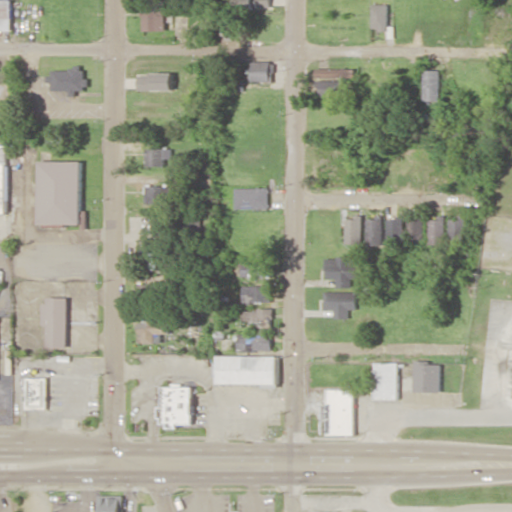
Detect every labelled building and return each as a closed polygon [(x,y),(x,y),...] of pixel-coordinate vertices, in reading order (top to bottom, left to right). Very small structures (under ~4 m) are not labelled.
[(0,0),(0,29),(13,30),(13,0),(0,0)] [(237,0),(237,9),(271,9),(271,0),(237,0)] [(372,29),(389,29),(389,4),(373,3),(372,29)] [(143,30),(166,29),(165,5),(142,6),(143,30)] [(271,61),(251,61),(251,81),(271,81),(271,61)] [(50,89),(73,90),(73,88),(89,88),(89,77),(83,76),(83,68),(50,67),(50,89)] [(440,69),(423,70),(424,100),(440,100),(440,69)] [(174,89),(174,72),(138,73),(139,89),(174,89)] [(9,144),(0,144),(0,213),(9,213),(9,144)] [(147,166),(166,165),(166,157),(174,157),(173,147),(147,148),(147,166)] [(82,224),(83,161),(40,160),(39,223),(82,224)] [(236,188),(236,209),(271,208),(270,187),(236,188)] [(384,215),(368,215),(368,245),(384,245),(384,215)] [(347,243),(364,243),(364,216),(347,216),(347,243)] [(389,217),(388,244),(425,245),(425,216),(407,216),(407,217),(389,217)] [(430,245),(446,244),(445,216),(430,216),(430,245)] [(450,244),(466,244),(466,218),(450,218),(450,244)] [(338,287),(354,286),(354,278),(360,278),(359,257),(328,257),(328,278),(338,277),(338,287)] [(244,277),(266,276),(266,260),(243,260),(244,277)] [(245,286),(245,302),(273,301),(273,285),(245,286)] [(359,309),(359,291),(326,291),(326,309),(336,309),(336,317),(352,317),(352,309),(359,309)] [(69,297),(44,296),(43,325),(47,325),(47,347),(67,348),(69,297)] [(245,309),(245,319),(274,319),(274,308),(245,309)] [(274,349),(274,334),(240,333),(239,348),(274,349)] [(280,385),(281,355),(220,354),(219,384),(280,385)] [(376,399),(400,399),(400,361),(376,362),(376,399)] [(443,391),(444,361),(416,361),(416,391),(443,391)] [(47,377),(24,376),(24,409),(47,409),(47,377)] [(192,387),(161,386),(161,406),(156,406),(156,417),(160,417),(160,423),(168,423),(168,426),(180,426),(180,423),(192,424),(192,387)] [(328,434),(356,434),(357,388),(329,388),(328,434)] [(123,511),(123,496),(100,496),(100,511),(123,511)]
